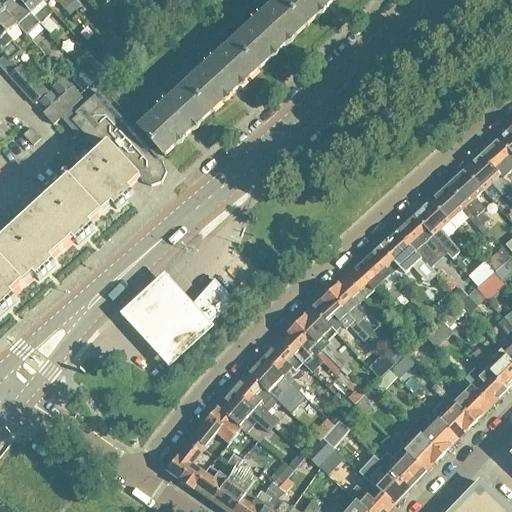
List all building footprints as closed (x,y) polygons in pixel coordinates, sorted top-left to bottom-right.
[(18,0),(0,0),(0,7),(17,26),(27,35),(34,28),(40,23),(18,0)] [(43,0),(18,0),(40,23),(47,31),(54,40),(62,32),(48,18),(54,12),(44,0),(43,0)] [(43,0),(44,0),(43,0),(56,0),(61,5),(65,10),(71,4),(67,0),(43,0)] [(284,46),(298,33),(304,27),(282,0),(277,0),(233,40),(259,69),(284,46)] [(332,2),(334,0),(282,0),(304,27),(332,2)] [(71,4),(65,10),(71,16),(77,10),(71,4)] [(0,49),(4,54),(0,58),(0,67),(33,103),(44,92),(20,67),(18,68),(11,60),(21,52),(7,36),(10,33),(17,26),(0,7),(0,49)] [(106,44),(119,58),(129,49),(117,35),(106,44)] [(237,89),(259,69),(233,40),(186,84),(212,112),(237,89)] [(119,58),(106,44),(95,54),(108,68),(119,58)] [(106,73),(92,57),(80,67),(95,83),(106,73)] [(94,83),(83,71),(72,81),(84,93),(94,83)] [(63,78),(51,88),(60,98),(72,87),(63,78)] [(190,133),(212,112),(186,84),(139,128),(165,156),(166,156),(167,155),(166,155),(190,133)] [(95,229),(91,224),(113,204),(117,209),(135,193),(130,188),(138,180),(152,187),(162,183),(166,174),(163,163),(160,160),(165,156),(139,128),(134,132),(97,94),(76,114),(72,109),(83,99),(72,87),(43,114),(54,126),(61,119),(82,142),(69,154),(85,171),(0,249),(0,316),(17,301),(13,296),(35,275),(40,280),(57,264),(52,259),(74,239),(78,245),(95,229)] [(51,92),(39,103),(45,110),(57,99),(51,92)] [(511,127),(499,139),(511,153),(511,127)] [(40,138),(31,128),(24,134),(33,145),(40,138)] [(511,153),(499,139),(482,155),(504,178),(511,170),(511,153)] [(504,178),(482,155),(465,170),(484,191),(492,184),(502,195),(504,194),(511,202),(511,188),(511,187),(504,178)] [(484,191),(465,170),(448,185),(490,231),(495,226),(482,212),(485,210),(475,199),(484,191)] [(490,231),(448,185),(431,201),(450,221),(462,211),(485,237),(489,233),(488,232),(490,231)] [(450,221),(431,201),(414,216),(454,259),(461,253),(440,230),(441,229),(450,221)] [(454,259),(414,216),(398,231),(436,273),(440,270),(426,255),(426,256),(420,250),(431,237),(435,240),(453,260),(454,259)] [(436,273),(398,231),(381,247),(406,275),(417,265),(419,268),(424,264),(434,275),(436,273)] [(406,275),(381,247),(364,262),(408,311),(411,315),(415,311),(393,287),(398,283),(392,276),(399,270),(405,276),(406,275)] [(503,281),(511,273),(511,258),(494,273),(495,274),(503,281)] [(408,311),(364,262),(347,278),(366,298),(378,286),(382,290),(380,291),(403,316),(408,311)] [(488,302),(505,287),(494,274),(477,290),(488,302)] [(167,278),(122,318),(173,374),(217,334),(167,278)] [(366,298),(347,278),(330,293),(371,337),(370,338),(376,344),(381,340),(363,321),(367,317),(358,307),(366,298)] [(236,303),(215,281),(214,282),(214,283),(188,313),(202,328),(219,315),(220,315),(236,303)] [(468,315),(486,300),(477,290),(459,305),(468,315)] [(371,337),(330,293),(313,308),(335,332),(342,326),(346,331),(351,327),(365,342),(370,338),(371,337)] [(459,301),(451,293),(437,305),(446,314),(459,301)] [(466,314),(458,305),(441,321),(443,324),(449,330),(466,314)] [(335,332),(313,308),(296,325),(341,371),(345,367),(326,348),(330,344),(329,342),(336,334),(335,333),(335,332)] [(511,326),(505,319),(498,325),(508,337),(511,336),(511,348),(506,355),(511,362),(511,326)] [(443,324),(435,331),(445,341),(452,334),(449,330),(443,324)] [(341,371),(296,325),(286,335),(279,342),(303,365),(310,358),(313,361),(318,356),(336,375),(357,398),(362,393),(341,371)] [(303,365),(279,342),(264,359),(300,392),(303,389),(287,375),(292,370),(295,372),(303,365)] [(507,390),(474,354),(473,355),(467,350),(458,359),(468,369),(473,365),(477,370),(473,373),(479,379),(472,386),(491,406),(507,390)] [(511,385),(511,362),(506,355),(504,356),(500,352),(491,361),(489,359),(485,363),(484,361),(487,358),(478,350),(474,354),(507,390),(511,386),(511,385)] [(300,392),(264,359),(248,376),(275,399),(282,392),(292,402),(300,392)] [(376,362),(369,369),(380,380),(387,373),(376,362)] [(275,399),(248,376),(233,392),(274,428),(280,422),(273,416),(281,406),(275,400),(275,399)] [(449,397),(475,423),(491,406),(472,386),(464,395),(457,389),(449,397)] [(475,423),(449,397),(448,396),(440,388),(435,394),(444,403),(432,415),(438,420),(459,440),(475,423)] [(274,428),(233,392),(218,410),(234,423),(247,435),(256,424),(268,434),(274,428)] [(356,406),(364,414),(377,401),(369,392),(356,406)] [(193,441),(205,451),(218,437),(228,446),(242,431),(234,423),(218,410),(204,424),(205,425),(193,441)] [(352,421),(347,415),(340,422),(345,428),(352,421)] [(412,427),(443,456),(459,440),(438,420),(431,427),(421,418),(412,427)] [(311,434),(320,443),(335,427),(328,421),(320,430),(317,427),(311,434)] [(337,425),(323,440),(333,450),(349,432),(339,423),(337,425)] [(427,473),(443,456),(412,427),(404,437),(409,442),(403,449),(427,473)] [(333,450),(323,440),(307,457),(319,469),(329,458),(332,461),(338,454),(333,450)] [(205,475),(192,466),(205,451),(193,441),(181,457),(180,456),(167,473),(180,482),(193,492),(205,475)] [(411,489),(427,473),(403,449),(393,459),(387,454),(381,460),(411,489)] [(396,505),(411,489),(381,460),(371,451),(363,461),(375,472),(374,473),(381,479),(375,486),(396,506),(396,505)] [(294,471),(306,458),(300,453),(289,466),(294,471)] [(213,505),(237,468),(242,461),(234,455),(220,475),(210,468),(205,475),(193,492),(194,493),(194,492),(213,505)] [(284,464),(273,476),(283,485),(293,472),(284,464)] [(223,511),(234,511),(248,494),(256,481),(243,472),(237,468),(213,505),(223,511)] [(289,511),(293,508),(280,499),(292,483),(288,480),(279,490),(278,489),(262,511),(289,511)] [(510,511),(480,483),(452,511),(510,511)] [(262,511),(278,489),(272,485),(265,495),(261,492),(255,499),(248,494),(234,511),(262,511)] [(364,494),(357,487),(349,496),(356,502),(355,503),(356,504),(365,511),(390,511),(396,506),(375,486),(375,487),(372,485),(364,494)] [(317,511),(320,508),(311,502),(304,511),(298,511),(293,508),(289,511),(317,511)]
